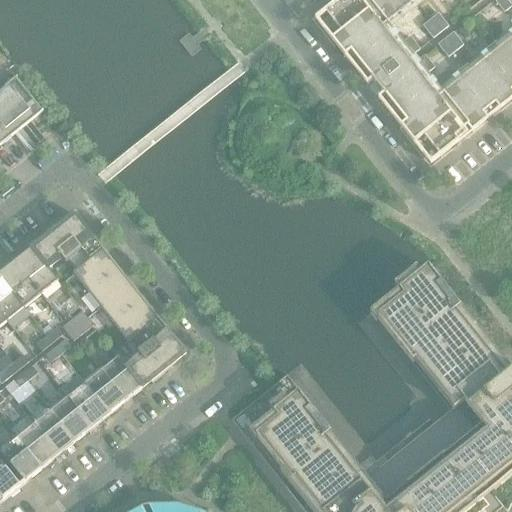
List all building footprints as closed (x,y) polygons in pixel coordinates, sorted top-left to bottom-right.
[(339,0),(315,20),(367,86),(373,81),(384,95),(378,100),(430,165),(511,100),(511,38),(443,94),(427,74),(434,69),(425,56),(417,62),(412,56),(420,50),(410,38),(403,44),(387,24),(417,0),(339,0)] [(505,0),(495,0),(494,1),(504,13),(511,8),(505,0)] [(438,15),(430,21),(440,34),(448,28),(438,15)] [(423,27),(433,39),(440,34),(430,21),(423,27)] [(411,39),(420,50),(429,43),(426,40),(420,32),(411,39)] [(453,34),(445,40),(455,52),(463,46),(453,34)] [(448,58),(455,52),(445,40),(438,46),(448,58)] [(8,70),(0,76),(0,101),(22,129),(27,125),(42,113),(8,70)] [(0,141),(3,145),(17,133),(25,143),(35,135),(27,125),(22,129),(0,101),(0,141)] [(43,145),(35,135),(25,143),(33,153),(43,145)] [(75,216),(32,250),(48,270),(49,270),(61,259),(65,264),(67,263),(75,273),(73,275),(128,344),(131,342),(139,352),(137,354),(141,359),(128,369),(127,369),(143,389),(186,355),(75,216)] [(58,282),(49,270),(48,270),(32,250),(15,264),(41,296),(58,282)] [(15,264),(0,276),(0,279),(24,309),(41,296),(15,264)] [(404,297),(377,319),(413,364),(415,362),(454,411),(502,372),(461,321),(440,338),(434,330),(460,309),(428,268),(399,292),(404,297)] [(0,279),(0,314),(7,323),(24,309),(0,279)] [(82,313),(72,321),(77,328),(87,320),(82,313)] [(93,327),(87,320),(77,328),(83,335),(93,327)] [(62,329),(67,336),(77,328),(72,321),(62,329)] [(47,337),(52,333),(48,327),(42,331),(47,337)] [(73,343),(83,335),(77,328),(67,336),(73,343)] [(56,330),(46,338),(52,345),(62,337),(56,330)] [(42,353),(52,345),(46,338),(36,346),(42,353)] [(65,341),(55,349),(61,356),(71,348),(65,341)] [(51,364),(61,356),(55,349),(45,357),(51,364)] [(24,356),(13,365),(18,372),(29,363),(24,356)] [(118,357),(101,371),(126,403),(143,389),(127,369),(128,369),(118,357)] [(9,379),(18,372),(13,365),(4,372),(9,379)] [(32,367),(22,376),(27,383),(38,374),(32,367)] [(101,371),(84,384),(109,416),(126,403),(101,371)] [(59,388),(67,398),(92,430),(109,416),(84,384),(76,375),(59,388)] [(469,447),(500,486),(511,476),(511,375),(463,415),(473,428),(486,418),(494,428),(469,447)] [(18,391),(27,383),(22,376),(12,383),(18,391)] [(25,400),(31,412),(44,405),(37,393),(25,400)] [(404,511),(399,506),(391,511),(383,511),(331,447),(314,460),(308,452),(330,435),(298,394),(274,414),(278,420),(256,437),(315,511),(404,511)] [(67,398),(50,411),(75,443),(92,430),(67,398)] [(50,411),(33,425),(59,457),(75,443),(50,411)] [(33,425),(16,438),(42,470),(59,457),(33,425)] [(0,453),(24,484),(42,470),(16,438),(0,451),(0,453)] [(399,506),(404,511),(468,511),(500,486),(469,447),(399,506)] [(0,462),(0,498),(2,502),(20,488),(0,462)]
